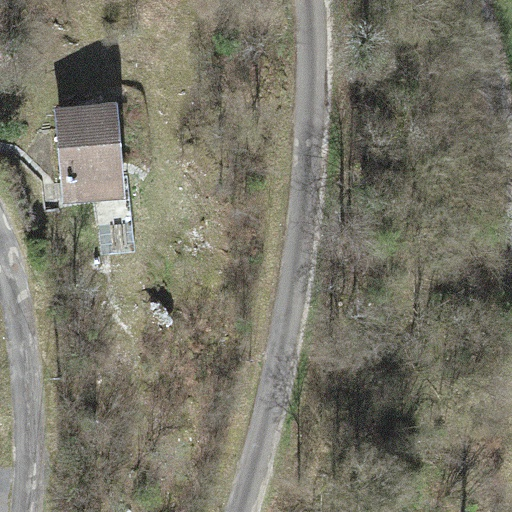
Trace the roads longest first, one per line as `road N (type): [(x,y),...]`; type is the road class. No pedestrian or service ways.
road 1 (unclassified): [(308,0),(314,166),(301,276),(287,371),(246,511)]
road 2 (unclassified): [(0,242),(22,334),(29,511)]
road 3 (residential): [(481,0),(511,175)]
